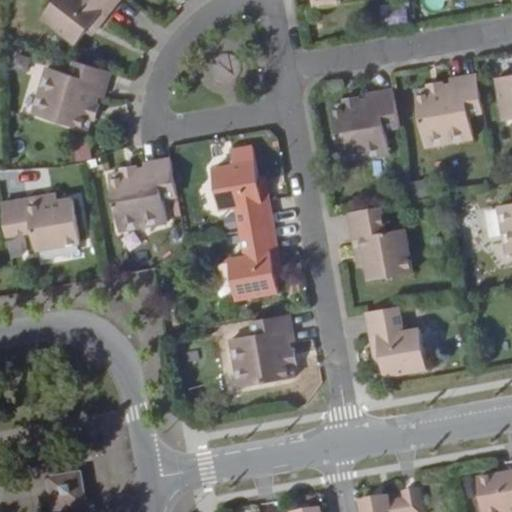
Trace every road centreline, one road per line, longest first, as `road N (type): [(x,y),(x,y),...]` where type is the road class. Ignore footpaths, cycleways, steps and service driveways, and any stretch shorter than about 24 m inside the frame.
road 1 (residential): [(340,439),(343,410),(284,106)]
road 2 (residential): [(284,106),(148,121),(164,46),(224,0)]
road 3 (secondary): [(150,472),(118,362),(89,332),(53,326),(0,334)]
road 4 (residential): [(277,66),(511,26)]
road 5 (tertiary): [(150,472),(340,439)]
road 6 (tertiary): [(340,439),(511,409)]
